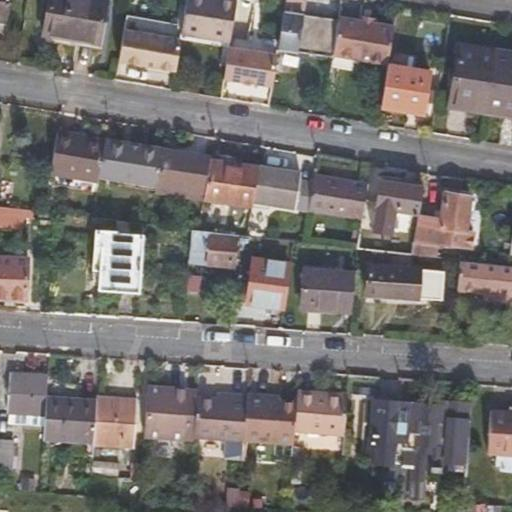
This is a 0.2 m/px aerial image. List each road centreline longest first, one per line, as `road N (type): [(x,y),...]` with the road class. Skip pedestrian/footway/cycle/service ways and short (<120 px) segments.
road 1 (residential): [(0,83),(511,167)]
road 2 (residential): [(511,375),(0,336)]
